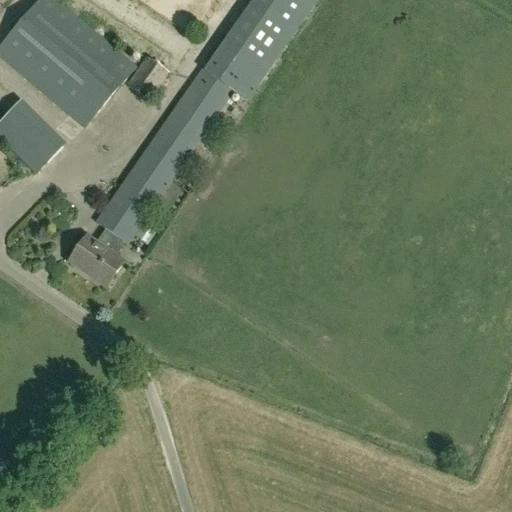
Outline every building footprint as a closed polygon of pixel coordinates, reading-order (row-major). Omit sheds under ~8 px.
[(42,0),(0,49),(0,57),(86,130),(137,69),(56,0),(42,0)] [(99,245),(89,238),(71,264),(108,290),(126,264),(118,258),(127,245),(129,247),(235,94),(248,103),(319,0),(260,0),(209,75),(204,72),(98,225),(108,232),(99,245)] [(150,103),(170,74),(148,59),(129,88),(150,103)] [(31,116),(38,110),(22,92),(5,108),(49,155),(59,146),(31,116)] [(154,218),(146,235),(156,239),(163,223),(154,218)]
